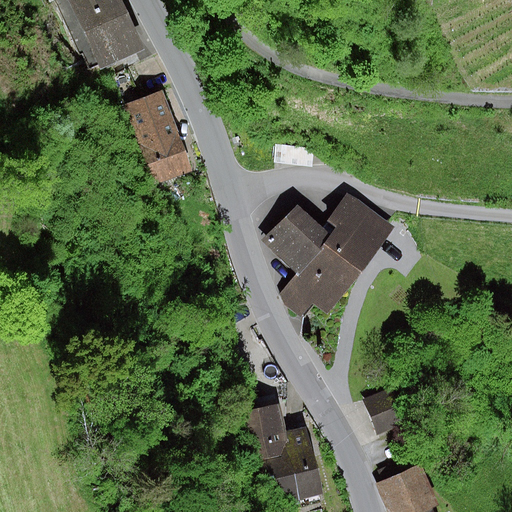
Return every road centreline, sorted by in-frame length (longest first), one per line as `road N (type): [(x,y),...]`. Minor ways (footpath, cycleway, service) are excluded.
road 1 (tertiary): [(371,511),(337,433),(267,311),(229,192)]
road 2 (unclassified): [(216,0),(232,22),(289,63),(379,89),(511,102)]
road 3 (unclassified): [(229,192),(301,176),(386,199),(511,217)]
road 4 (tertiary): [(229,192),(211,134),(145,0)]
